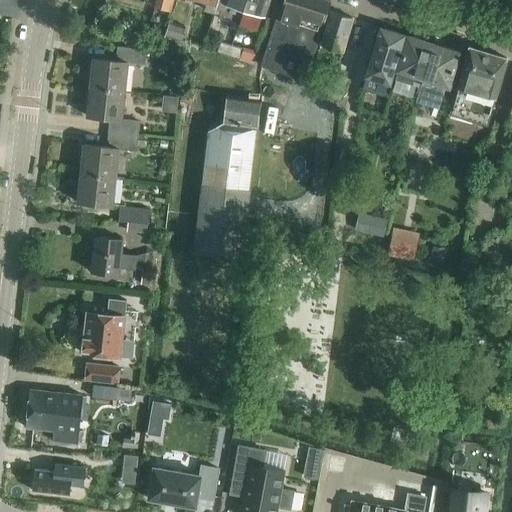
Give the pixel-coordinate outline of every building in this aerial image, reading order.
[(106,0),(105,7),(114,10),(116,0),(106,0)] [(151,0),(151,4),(155,5),(170,10),(172,0),(151,0)] [(214,14),(218,0),(191,0),(206,4),(204,11),(214,14)] [(222,0),(221,3),(241,10),(244,0),(222,0)] [(244,0),(241,10),(264,17),(269,0),(244,0)] [(262,65),(285,72),(306,79),(310,66),(314,53),(331,1),(326,0),(284,0),(278,19),(275,26),(262,65)] [(331,12),(318,54),(314,53),(310,66),(326,71),(329,60),(332,48),(343,51),(353,18),(331,12)] [(167,32),(165,37),(180,41),(182,37),(185,27),(170,23),(167,32)] [(380,29),(365,76),(367,77),(387,83),(388,83),(390,84),(405,37),(399,35),(400,32),(387,28),(386,31),(380,29)] [(408,39),(399,71),(393,90),(417,97),(421,83),(433,43),(411,37),(410,40),(408,39)] [(217,52),(228,55),(232,45),(220,41),(217,52)] [(433,43),(421,83),(430,86),(429,89),(442,93),(445,85),(448,86),(457,54),(455,53),(456,50),(433,43)] [(232,45),(228,55),(240,59),(243,49),(232,45)] [(93,59),(90,87),(126,91),(129,63),(145,65),(147,49),(118,46),(116,61),(93,59)] [(496,98),(507,58),(469,47),(450,114),(487,125),(495,97),(496,98)] [(110,119),(108,132),(138,135),(139,121),(123,119),(126,91),(90,87),(87,116),(110,119)] [(208,130),(193,252),(243,258),(262,99),(226,95),(223,122),(208,130)] [(84,144),(81,173),(117,177),(120,149),(136,150),(138,135),(108,132),(107,147),(84,144)] [(78,202),(114,206),(117,177),(81,173),(78,202)] [(120,206),(119,221),(128,223),(148,223),(150,209),(120,206)] [(355,229),(384,237),(388,220),(359,213),(355,229)] [(392,234),(388,255),(415,260),(420,239),(392,234)] [(91,272),(120,275),(121,267),(136,269),(138,254),(123,252),(124,240),(95,236),(91,272)] [(434,246),(430,259),(443,262),(446,249),(434,246)] [(143,268),(141,284),(154,285),(155,269),(143,268)] [(87,312),(83,338),(79,340),(79,346),(82,350),(81,352),(120,356),(122,340),(123,326),(126,300),(110,298),(108,315),(87,312)] [(85,379),(119,383),(121,367),(87,363),(85,379)] [(30,389),(26,427),(54,430),(53,441),(77,444),(82,397),(82,394),(30,389)] [(118,389),(117,400),(130,401),(131,390),(118,389)] [(153,402),(151,417),(164,419),(170,420),(172,405),(171,404),(153,402)] [(123,446),(123,447),(138,449),(138,448),(140,433),(131,432),(131,438),(124,438),(123,446)] [(236,461),(230,493),(242,496),(239,511),(277,511),(278,508),(292,510),(295,490),(282,488),(285,470),(264,466),(267,449),(239,444),(236,461)] [(308,450),(303,477),(317,479),(322,455),(323,450),(309,447),(308,450)] [(126,455),(124,471),(136,472),(138,456),(126,455)] [(152,465),(147,500),(196,507),(198,496),(214,498),(219,467),(202,464),(201,472),(152,465)] [(33,475),(31,494),(71,497),(72,488),(83,490),(85,471),(59,468),(58,477),(33,475)] [(431,495),(429,511),(485,511),(488,494),(448,489),(447,497),(431,495)] [(344,503),(342,511),(422,511),(425,496),(409,493),(405,510),(352,500),(351,504),(344,503)]
